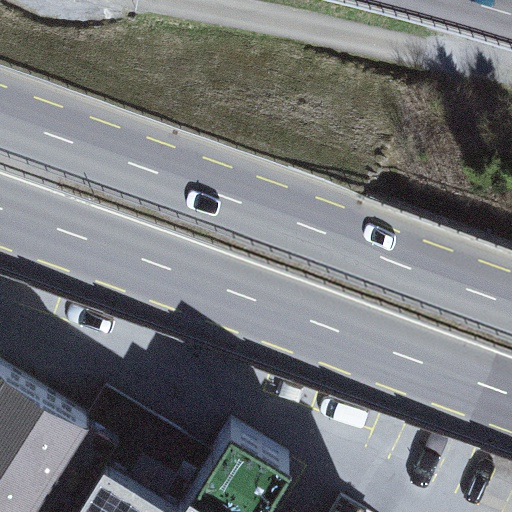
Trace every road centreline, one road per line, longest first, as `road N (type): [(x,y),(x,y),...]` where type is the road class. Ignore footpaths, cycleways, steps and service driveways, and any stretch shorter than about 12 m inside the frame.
road 1 (primary): [(511,293),(0,110)]
road 2 (primary): [(0,218),(511,401)]
road 3 (track): [(511,70),(179,0)]
